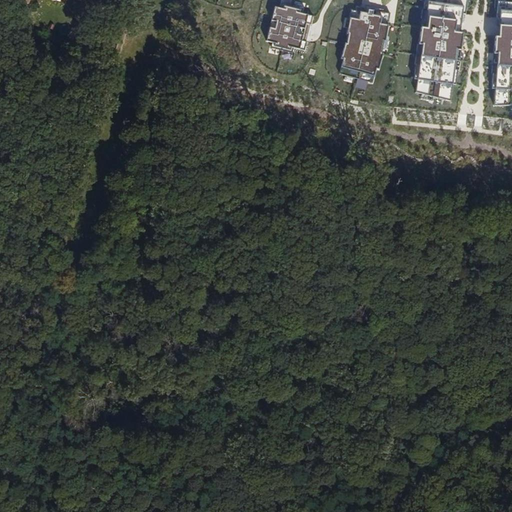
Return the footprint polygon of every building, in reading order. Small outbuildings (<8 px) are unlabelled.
[(6,0),(2,10),(15,15),(18,7),(21,0),(20,0),(6,0)] [(54,12),(55,8),(36,0),(33,0),(33,3),(54,12)] [(57,4),(71,10),(78,13),(82,0),(36,0),(55,8),(57,4)] [(469,0),(425,0),(422,23),(413,91),(461,98),(469,0)] [(511,1),(495,0),(493,49),(494,105),(511,106),(511,1)] [(394,12),(356,3),(350,29),(343,64),(378,76),(394,12)] [(306,50),(312,16),(297,13),(297,9),(274,5),(266,42),(306,50)]
